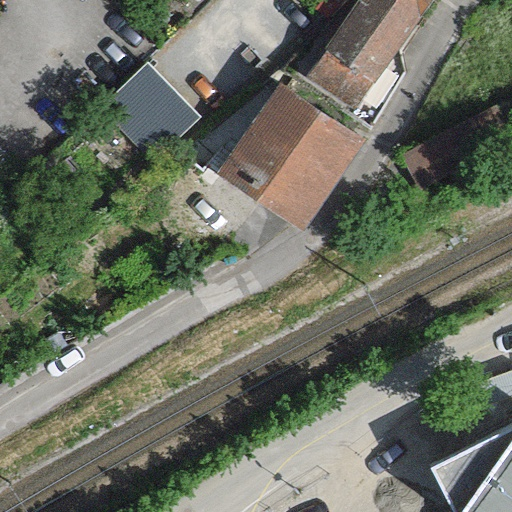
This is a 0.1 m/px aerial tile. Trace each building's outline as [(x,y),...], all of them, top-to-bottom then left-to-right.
[(357,99),(417,10),(403,0),(362,0),(318,71),(357,99)] [(403,0),(417,10),(423,0),(403,0)] [(202,113),(150,59),(107,101),(159,154),(202,113)] [(285,80),(228,169),(301,216),(359,128),(285,80)] [(511,132),(499,106),(406,153),(423,187),(511,142),(511,132)]
